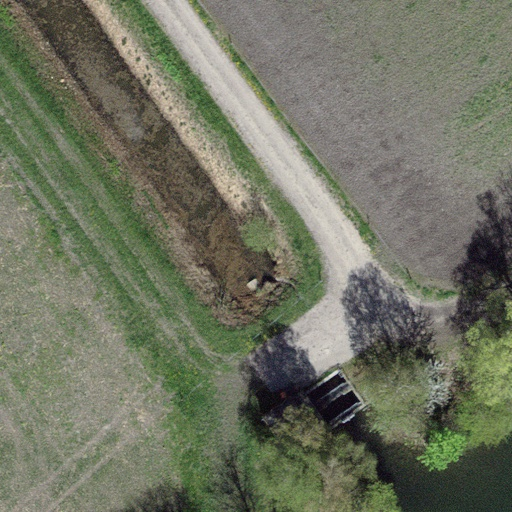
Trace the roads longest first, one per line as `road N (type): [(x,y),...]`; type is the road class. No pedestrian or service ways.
road 1 (track): [(372,292),(164,0)]
road 2 (track): [(511,298),(483,315),(428,322),(372,292),(261,378)]
